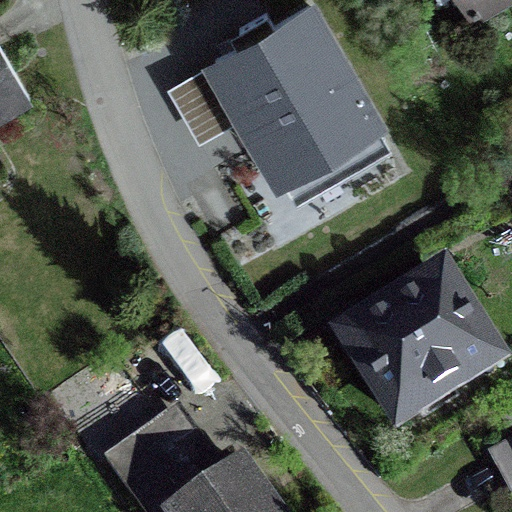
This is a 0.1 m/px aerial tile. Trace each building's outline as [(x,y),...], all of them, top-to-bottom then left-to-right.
[(511,8),(511,0),(460,0),(476,29),(511,8)] [(402,167),(312,11),(216,66),(305,222),(402,167)] [(0,127),(33,108),(0,50),(0,127)] [(511,372),(511,366),(447,266),(337,338),(404,442),(511,372)] [(143,511),(200,470),(163,418),(106,459),(143,511)] [(511,453),(489,466),(511,506),(511,453)] [(278,511),(250,470),(186,511),(278,511)]
